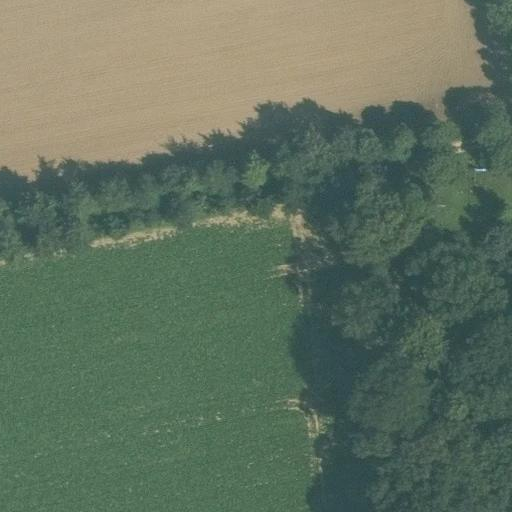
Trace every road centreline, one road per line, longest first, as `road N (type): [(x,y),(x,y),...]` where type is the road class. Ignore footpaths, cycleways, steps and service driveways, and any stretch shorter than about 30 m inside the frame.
road 1 (track): [(511,133),(0,228)]
road 2 (track): [(432,148),(396,196),(390,222),(408,511)]
